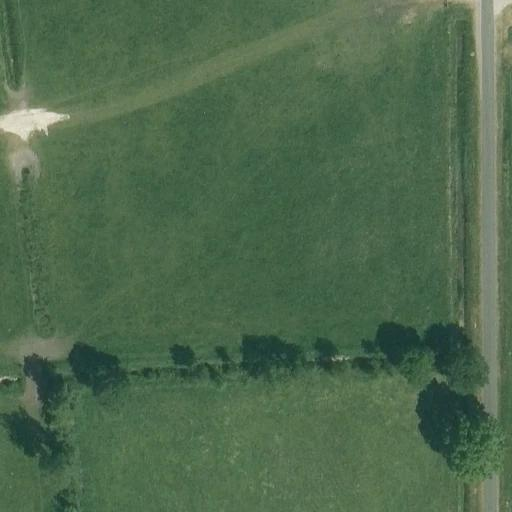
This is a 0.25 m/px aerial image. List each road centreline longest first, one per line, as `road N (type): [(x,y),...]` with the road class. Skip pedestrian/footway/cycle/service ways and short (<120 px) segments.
road 1 (unclassified): [(490,511),(485,0)]
road 2 (track): [(0,125),(44,122),(364,3),(399,0)]
